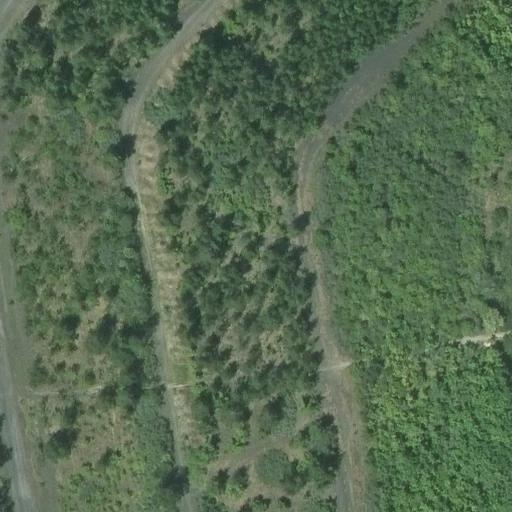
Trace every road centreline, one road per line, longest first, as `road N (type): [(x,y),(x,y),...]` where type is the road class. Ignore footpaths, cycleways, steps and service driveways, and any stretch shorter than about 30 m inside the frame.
road 1 (track): [(221,0),(136,107),(131,147),(193,511)]
road 2 (track): [(0,357),(25,511)]
